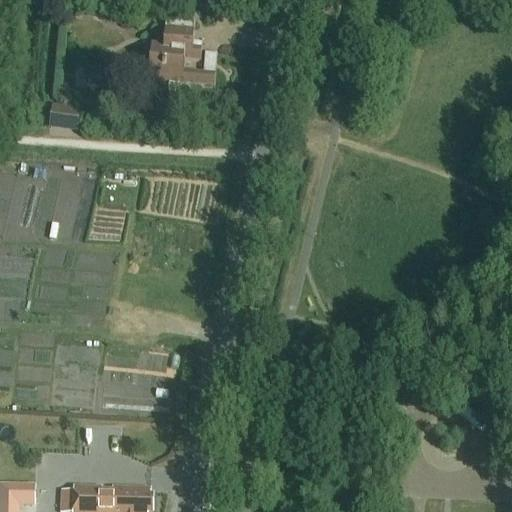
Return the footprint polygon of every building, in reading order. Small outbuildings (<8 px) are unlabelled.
[(119,2),(101,1),(100,18),(119,18),(119,2)] [(152,46),(149,84),(169,86),(169,95),(171,99),(198,101),(201,98),(202,89),(215,90),(216,77),(183,74),(184,64),(201,65),(202,46),(194,46),(196,24),(193,20),(171,18),(167,21),(165,47),(152,46)] [(53,107),(50,130),(78,134),(81,111),(53,107)] [(0,486),(0,511),(20,511),(20,510),(35,510),(36,487),(0,486)] [(153,511),(154,496),(150,496),(151,489),(113,488),(112,492),(102,491),(102,488),(73,487),(72,511),(153,511)]
